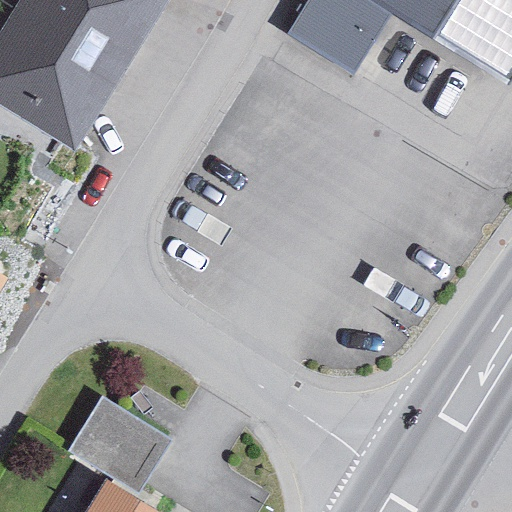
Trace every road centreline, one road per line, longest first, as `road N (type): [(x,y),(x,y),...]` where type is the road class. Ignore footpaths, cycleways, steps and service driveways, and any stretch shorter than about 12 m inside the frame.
road 1 (residential): [(440,470),(90,285)]
road 2 (unknown): [(376,58),(224,356)]
road 3 (residential): [(90,285),(246,0)]
road 4 (residential): [(0,429),(90,285)]
road 5 (unknown): [(376,58),(490,117),(511,107)]
road 6 (secondary): [(440,470),(511,359)]
